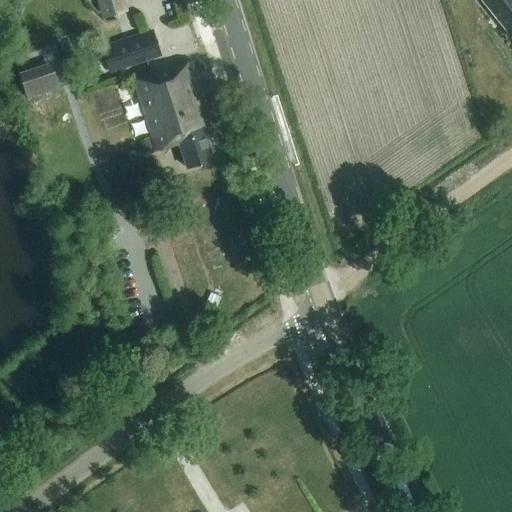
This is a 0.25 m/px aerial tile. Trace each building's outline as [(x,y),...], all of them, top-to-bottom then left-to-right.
[(125,10),(121,0),(95,0),(100,17),(125,10)] [(511,0),(480,0),(496,19),(511,6),(511,0)] [(511,6),(496,19),(511,38),(511,6)] [(151,29),(138,34),(132,16),(104,26),(110,45),(119,69),(160,55),(151,29)] [(17,70),(26,97),(37,93),(44,113),(66,105),(50,59),(17,70)] [(142,154),(154,150),(177,142),(185,168),(214,158),(198,110),(205,107),(190,62),(131,81),(150,136),(137,140),(142,154)]
